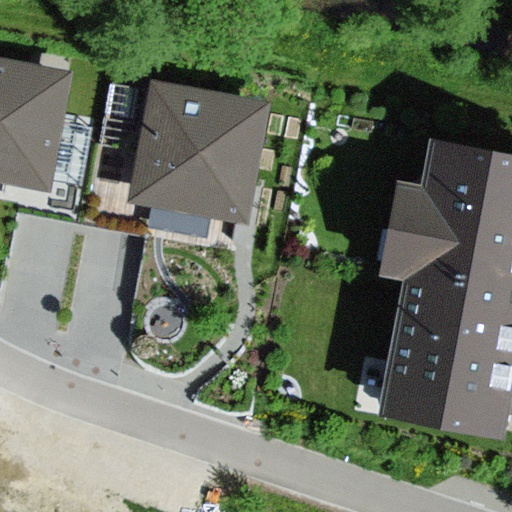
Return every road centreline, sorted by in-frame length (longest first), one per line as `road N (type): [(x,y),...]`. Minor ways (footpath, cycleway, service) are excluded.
road 1 (residential): [(430,511),(0,366)]
road 2 (track): [(304,64),(511,107)]
